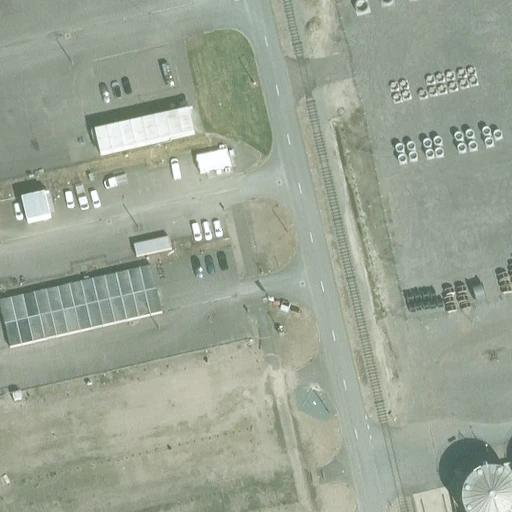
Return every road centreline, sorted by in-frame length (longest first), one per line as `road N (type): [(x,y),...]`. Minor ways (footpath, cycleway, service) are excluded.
road 1 (unknown): [(0,354),(319,275)]
road 2 (unknown): [(294,172),(0,234)]
road 3 (unknown): [(229,0),(0,53)]
road 4 (unknown): [(511,433),(365,469)]
